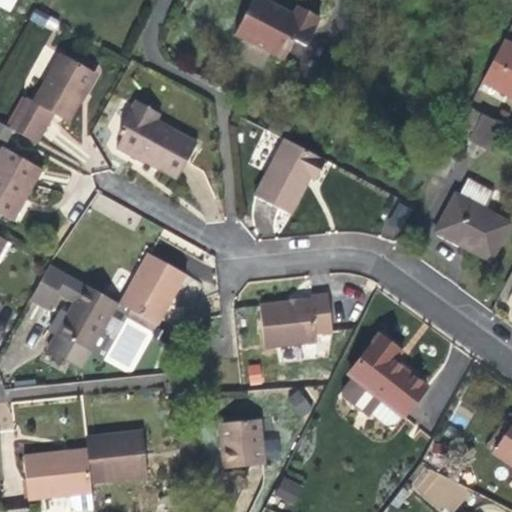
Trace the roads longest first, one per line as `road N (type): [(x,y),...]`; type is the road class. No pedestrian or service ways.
road 1 (residential): [(511,352),(386,262),(308,258),(235,267)]
road 2 (unknown): [(235,267),(97,167)]
